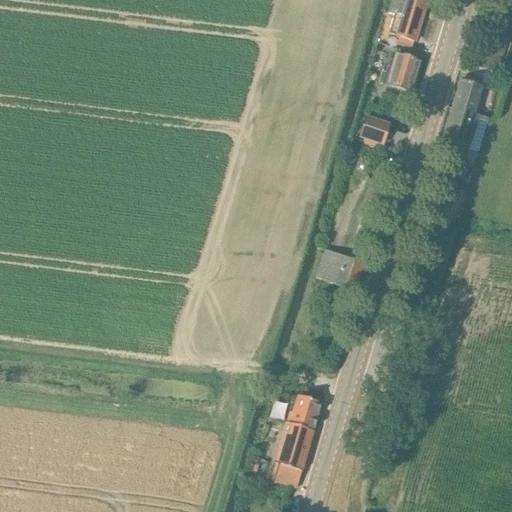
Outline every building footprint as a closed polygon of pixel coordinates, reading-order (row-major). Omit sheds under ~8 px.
[(391,0),(387,14),(393,16),(388,35),(394,38),(394,37),(412,42),(424,0),(391,0)] [(483,44),(476,68),(497,74),(504,50),(503,50),(507,39),(487,33),(484,44),(483,44)] [(410,93),(420,63),(395,55),(385,86),(410,93)] [(459,82),(451,108),(472,115),(480,88),(481,83),(469,80),(468,84),(459,82)] [(442,180),(438,193),(456,198),(460,186),(467,162),(463,160),(467,146),(471,131),(476,116),(472,115),(451,108),(451,109),(442,139),(453,142),(449,156),(442,180)] [(382,147),(388,126),(364,119),(358,140),(382,147)] [(431,197),(420,234),(429,236),(434,238),(437,228),(432,226),(435,215),(440,200),(431,197)] [(420,238),(410,273),(421,277),(432,241),(420,238)] [(353,294),(363,267),(324,251),(314,279),(353,294)] [(294,489),(319,405),(295,398),(287,427),(284,426),(273,464),(277,466),(273,482),(294,489)] [(256,456),(269,460),(274,445),(260,441),(256,456)]
